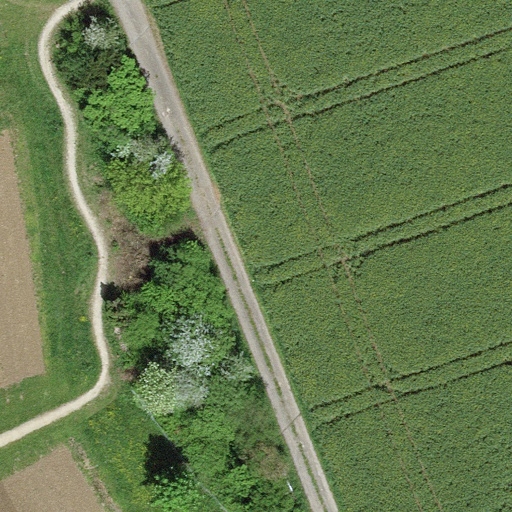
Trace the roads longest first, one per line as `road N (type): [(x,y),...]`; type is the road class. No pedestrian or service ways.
road 1 (track): [(0,442),(91,398),(106,361),(94,311),(104,250),(72,174),(71,114),(46,45),(71,3),(116,0)]
road 2 (track): [(321,511),(121,0)]
